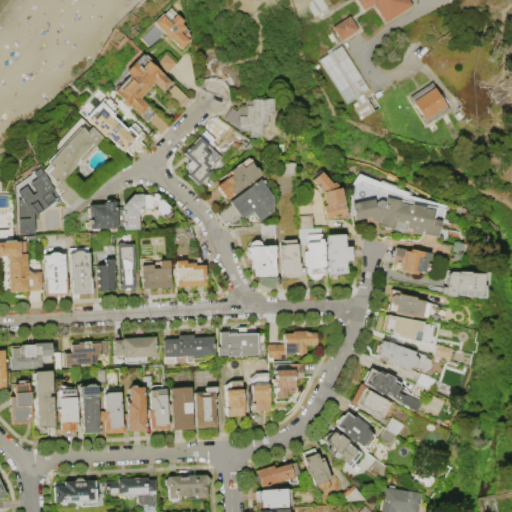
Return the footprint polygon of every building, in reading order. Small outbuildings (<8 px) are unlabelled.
[(409,0),(357,0),(364,10),(374,4),(387,25),(414,7),(409,0)] [(162,15),(168,21),(175,14),(183,21),(180,24),(188,31),(187,33),(190,36),(187,39),(189,41),(181,50),(170,40),(169,41),(165,37),(166,36),(158,28),(157,29),(151,24),(154,21),(155,22),(162,15)] [(333,28),(350,17),(359,30),(342,41),(333,28)] [(320,60),(342,46),(371,89),(348,104),(320,60)] [(156,63),(165,54),(175,63),(166,73),(156,63)] [(141,55),(171,82),(162,92),(152,83),(139,98),(148,107),(147,108),(167,126),(160,135),(128,105),(127,106),(122,102),(123,101),(113,91),(128,75),(124,72),(134,61),(134,62),(141,55)] [(408,98),(431,83),(449,110),(426,125),(421,117),(421,116),(414,105),(413,105),(408,98)] [(173,85),(189,100),(180,109),(165,95),(173,85)] [(85,118),(103,99),(105,101),(107,99),(116,107),(113,109),(116,112),(112,116),(125,129),(127,127),(128,127),(133,123),(141,131),(140,132),(144,136),(139,141),(144,147),(144,149),(131,157),(125,150),(122,153),(96,128),(95,129),(86,121),(87,120),(85,118)] [(251,99),(273,99),(273,114),(267,114),(267,125),(261,125),(261,137),(249,137),(248,131),(238,132),(238,129),(223,118),(231,108),(235,111),(239,107),(244,107),(244,101),(251,101),(251,99)] [(90,126),(101,137),(93,146),(91,144),(73,163),(75,165),(56,185),(43,172),(41,170),(46,165),(45,164),(47,163),(45,161),(78,127),(79,128),(80,127),(85,132),(90,126)] [(182,154),(190,145),(191,146),(199,138),(207,145),(204,148),(215,160),(206,170),(208,172),(197,185),(186,176),(189,173),(187,171),(187,170),(185,168),(185,165),(186,164),(189,160),(182,154)] [(229,172),(239,164),(247,159),(248,160),(250,160),(253,164),(253,166),(254,168),(256,169),(259,173),(259,175),(233,196),(231,198),(230,196),(225,200),(216,188),(231,175),(229,172)] [(281,162),(295,163),(294,176),(280,175),(281,162)] [(39,167),(53,193),(50,195),(55,202),(46,209),(40,202),(39,203),(41,207),(39,212),(34,212),(35,233),(19,234),(16,183),(39,167)] [(312,180),(321,171),(331,183),(335,182),(337,185),(338,188),(341,187),(347,214),(325,219),(323,206),(326,205),(323,193),(312,180)] [(381,180),(397,186),(396,187),(409,192),(408,195),(446,206),(441,228),(440,228),(438,238),(411,232),(411,229),(407,228),(406,231),(400,229),(400,231),(394,230),(394,229),(393,229),(392,229),(391,229),(389,229),(386,229),(384,228),(383,228),(379,227),(380,223),(370,221),(370,217),(354,220),(351,204),(353,203),(350,195),(354,186),(353,183),(358,173),(381,181),(381,180)] [(230,202),(259,180),(272,197),(272,212),(259,222),(251,211),(242,218),(230,202)] [(121,206),(131,194),(141,194),(141,195),(150,195),(150,194),(155,193),(159,196),(159,198),(172,209),(169,212),(171,214),(168,218),(165,216),(163,219),(152,209),(143,209),(143,211),(137,217),(138,230),(122,231),(121,206)] [(88,205),(102,204),(102,203),(105,202),(104,201),(112,200),(112,202),(114,202),(114,204),(116,204),(116,205),(116,212),(115,212),(116,228),(115,228),(115,231),(109,232),(109,229),(104,229),(104,228),(98,228),(97,231),(92,231),(91,229),(89,229),(89,224),(88,225),(88,220),(89,220),(88,214),(86,214),(86,208),(88,208),(88,205)] [(298,229),(299,229),(299,217),(312,216),(312,229),(321,228),(321,243),(323,243),(324,267),(323,267),(323,276),(321,276),(321,279),(318,281),(315,281),(312,281),(310,279),(309,276),(307,276),(307,268),(303,268),(303,252),(305,252),(305,244),(299,245),(298,229)] [(325,236),(343,235),(344,248),(350,248),(350,261),(346,262),(346,274),(328,275),(327,262),(326,263),(325,236)] [(0,242),(2,242),(3,241),(13,240),(15,241),(24,241),(26,269),(30,273),(40,272),(41,291),(9,292),(7,256),(0,256),(0,242)] [(280,257),(281,257),(280,246),(282,246),(282,241),(294,241),(295,245),(297,245),(297,263),(299,263),(300,278),(281,279),(280,257)] [(247,248),(249,247),(249,246),(250,244),(250,243),(252,242),(254,242),(256,242),(260,243),(261,247),(274,246),(275,277),(255,278),(254,270),(251,270),(251,259),(247,260),(247,248)] [(118,243),(122,243),(123,244),(133,244),(135,289),(129,289),(129,291),(124,291),(124,290),(118,290),(115,245),(116,245),(118,243)] [(67,248),(87,247),(89,277),(90,277),(91,293),(69,295),(68,278),(69,278),(67,248)] [(410,249),(429,253),(428,259),(427,258),(425,273),(417,271),(416,274),(400,271),(401,269),(391,267),(395,247),(410,250),(410,249)] [(42,279),(44,279),(43,255),(48,255),(49,254),(51,253),(56,252),(59,254),(62,254),(63,279),(66,278),(67,295),(43,296),(42,279)] [(174,260),(184,260),(185,263),(188,263),(188,259),(199,258),(199,261),(201,261),(201,265),(204,265),(205,285),(176,287),(174,260)] [(95,265),(104,265),(104,259),(113,259),(114,290),(96,291),(95,265)] [(140,289),(139,271),(140,270),(139,261),(150,261),(151,262),(158,262),(158,260),(168,260),(170,287),(140,289)] [(444,295),(445,294),(441,293),(442,287),(445,287),(447,273),(449,273),(449,272),(456,273),(456,274),(457,274),(457,272),(468,272),(468,273),(479,273),(487,273),(487,284),(481,284),(481,288),(484,288),(484,299),(474,298),(474,296),(454,295),(454,297),(445,296),(445,295),(444,295)] [(390,289),(402,292),(401,294),(415,297),(414,299),(423,301),(422,302),(436,305),(439,310),(446,311),(444,317),(437,316),(433,319),(419,316),(419,319),(411,317),(411,318),(392,314),(392,313),(386,311),(386,309),(385,309),(386,304),(387,304),(388,302),(387,302),(390,289)] [(413,319),(424,321),(419,343),(389,336),(390,333),(380,330),(384,315),(386,316),(386,315),(412,320),(413,319)] [(227,356),(227,355),(216,355),(216,347),(218,346),(218,332),(227,331),(227,334),(229,334),(229,332),(234,332),(234,334),(235,334),(237,334),(237,327),(245,327),(245,333),(247,333),(247,331),(253,331),(253,333),(256,332),(258,355),(227,356)] [(292,330),(309,330),(309,332),(316,332),(316,345),(305,345),(305,353),(303,353),(303,354),(296,354),(296,353),(284,353),(284,354),(280,354),(280,358),(271,358),(271,355),(267,355),(267,343),(283,343),(283,333),(292,333),(292,330)] [(162,339),(177,338),(177,334),(192,334),(192,337),(213,336),(214,354),(202,355),(202,358),(193,359),(193,362),(186,362),(186,356),(175,356),(175,362),(164,363),(162,339)] [(122,338),(155,336),(156,356),(146,357),(146,362),(125,363),(125,358),(123,358),(123,355),(115,356),(114,340),(122,340),(122,338)] [(70,342),(105,340),(106,353),(100,354),(100,355),(95,355),(95,363),(78,364),(78,366),(64,367),(63,352),(71,352),(70,342)] [(426,355),(425,358),(430,360),(431,364),(429,369),(426,372),(409,366),(408,369),(399,367),(397,368),(393,367),(392,364),(384,361),(385,358),(376,355),(377,352),(376,349),(377,345),(379,344),(381,340),(426,355)] [(18,370),(18,369),(12,369),(11,369),(10,355),(11,355),(11,348),(18,348),(20,345),(32,344),(32,343),(51,342),(52,355),(51,355),(51,361),(41,362),(42,368),(18,370)] [(420,352),(423,342),(434,344),(449,349),(445,361),(420,352)] [(52,352),(59,351),(60,369),(53,369),(52,352)] [(288,363),(302,363),(302,378),(292,378),(293,393),(285,393),(285,397),(275,398),(275,390),(273,391),(273,387),(275,387),(275,382),(271,383),(271,379),(273,379),(273,375),(274,375),(274,370),(289,369),(288,363)] [(361,383),(363,380),(362,379),(366,371),(367,371),(369,368),(378,372),(378,371),(383,374),(384,373),(394,378),(392,380),(399,384),(399,385),(404,388),(411,394),(415,384),(427,390),(423,398),(419,396),(417,400),(421,402),(416,412),(407,408),(407,407),(385,395),(384,396),(361,383)] [(96,369),(105,369),(106,383),(97,383),(96,369)] [(54,427),(44,427),(44,426),(36,426),(34,380),(33,380),(32,373),(34,373),(33,371),(51,370),(52,393),(48,393),(48,397),(52,397),(54,427)] [(415,384),(420,373),(435,380),(428,391),(427,390),(415,384)] [(269,410),(251,411),(249,379),(255,376),(267,375),(269,410)] [(165,388),(166,424),(168,423),(168,429),(154,430),(154,429),(150,430),(149,418),(147,417),(147,411),(149,408),(148,391),(143,391),(143,387),(142,376),(150,376),(151,390),(155,389),(155,388),(165,388)] [(8,396),(13,396),(12,384),(17,384),(17,381),(27,380),(28,392),(29,392),(30,403),(31,403),(32,421),(27,421),(28,423),(10,424),(8,396)] [(240,380),(242,416),(225,417),(224,384),(229,380),(240,380)] [(83,433),(81,398),(79,398),(78,383),(84,383),(84,386),(85,386),(87,384),(93,384),(95,386),(97,386),(98,396),(97,396),(98,433),(83,433)] [(349,404),(359,384),(366,388),(365,390),(390,403),(383,418),(358,405),(356,408),(349,404)] [(60,431),(59,412),(57,412),(56,409),(58,408),(58,398),(56,398),(56,390),(58,390),(57,386),(64,385),(68,387),(72,387),(72,389),(74,389),(76,422),(77,422),(77,430),(60,431)] [(143,391),(145,431),(127,431),(127,427),(123,428),(123,426),(122,413),(126,413),(126,403),(128,402),(128,387),(129,386),(134,385),(135,387),(143,387),(143,391)] [(169,388),(190,387),(192,429),(171,430),(169,388)] [(193,392),(204,391),(204,387),(215,387),(215,392),(213,392),(214,403),(215,404),(216,408),(214,409),(215,426),(194,427),(193,392)] [(123,428),(123,432),(104,433),(103,421),(99,421),(99,411),(103,411),(104,409),(103,394),(105,392),(120,391),(122,426),(123,426),(123,428)] [(358,413),(370,422),(366,427),(367,428),(365,430),(369,433),(371,431),(376,435),(376,441),(368,451),(364,452),(353,444),(341,434),(341,433),(334,427),(337,423),(337,421),(340,417),(342,417),(345,413),(353,418),(354,417),(355,417),(358,413)] [(385,429),(391,418),(402,425),(395,436),(385,429)] [(378,439),(385,429),(395,436),(389,446),(378,439)] [(338,435),(348,442),(347,444),(360,454),(350,467),(339,459),(337,461),(331,456),(332,455),(326,451),(329,446),(324,443),(325,441),(324,438),(328,433),(330,433),(332,433),(333,432),(338,436),(338,435)] [(322,461),(329,480),(327,481),(329,487),(318,491),(316,485),(312,486),(309,478),(308,479),(303,467),(304,467),(301,459),(300,454),(312,449),(314,454),(315,454),(318,462),(322,461)] [(375,460),(383,467),(381,481),(368,471),(375,460)] [(255,471),(272,466),(273,469),(295,463),(299,477),(260,488),(259,483),(257,483),(255,477),(257,476),(255,471)] [(167,477),(205,475),(208,479),(208,483),(205,486),(205,499),(184,499),(184,497),(177,497),(177,500),(168,500),(167,488),(164,485),(164,481),(167,478),(167,477)] [(117,479),(121,479),(121,478),(125,478),(125,479),(147,478),(147,480),(154,480),(156,507),(147,507),(147,506),(141,506),(137,504),(137,498),(136,496),(134,499),(129,499),(126,496),(120,496),(120,494),(118,494),(118,493),(117,493),(117,494),(108,494),(108,482),(117,482),(117,479)] [(63,482),(73,481),(75,479),(79,479),(82,480),(82,481),(92,481),(92,482),(95,481),(96,503),(87,504),(87,502),(54,503),(53,486),(63,486),(63,482)] [(342,495),(352,487),(363,501),(347,502),(342,495)] [(379,511),(383,489),(419,494),(416,511),(379,511)] [(259,491),(286,490),(286,491),(290,490),(291,507),(273,507),(273,509),(266,509),(266,508),(263,508),(263,509),(255,509),(254,492),(259,492),(259,491)]
